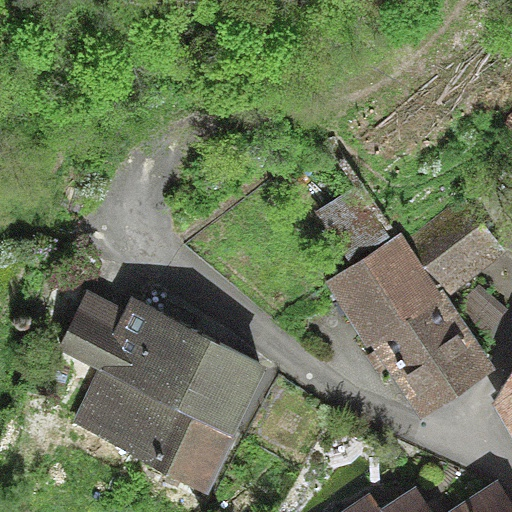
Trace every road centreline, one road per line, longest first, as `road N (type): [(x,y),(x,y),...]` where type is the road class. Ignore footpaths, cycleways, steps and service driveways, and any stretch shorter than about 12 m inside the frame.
road 1 (residential): [(473,434),(421,428),(308,374),(107,221)]
road 2 (track): [(418,0),(372,32),(201,113),(149,175),(139,243)]
